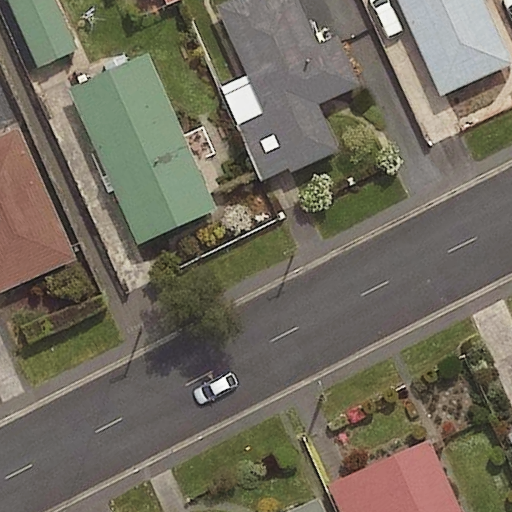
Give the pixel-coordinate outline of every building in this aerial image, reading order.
[(77,54),(53,0),(5,0),(37,72),(77,54)] [(226,0),(215,5),(288,171),(336,150),(316,105),(358,86),(335,35),(316,44),(296,0),(226,0)] [(393,0),(437,97),(510,64),(481,0),(393,0)] [(146,55),(68,89),(136,244),(214,210),(146,55)] [(16,127),(0,134),(0,291),(74,259),(16,127)] [(459,511),(428,441),(326,486),(337,511),(459,511)] [(321,511),(315,499),(285,511),(321,511)]
